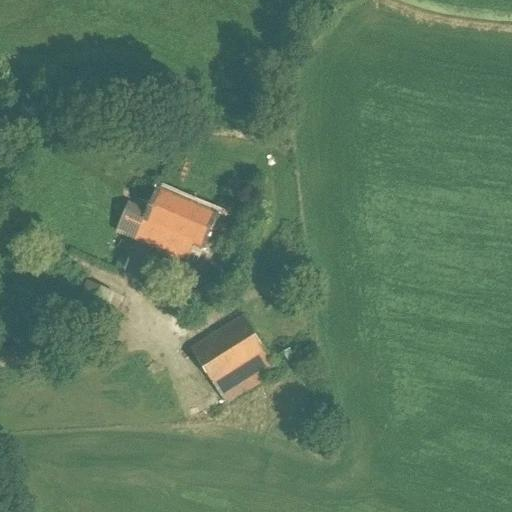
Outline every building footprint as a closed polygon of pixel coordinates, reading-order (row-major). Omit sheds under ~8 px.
[(204,250),(218,216),(156,190),(135,240),(161,251),(161,253),(186,263),(193,246),(204,250)] [(87,281),(78,300),(108,312),(115,293),(87,281)] [(226,406),(279,372),(243,315),(191,349),(226,406)] [(150,374),(36,399),(46,446),(160,421),(150,374)] [(132,467),(143,511),(218,511),(201,448),(132,467)]
